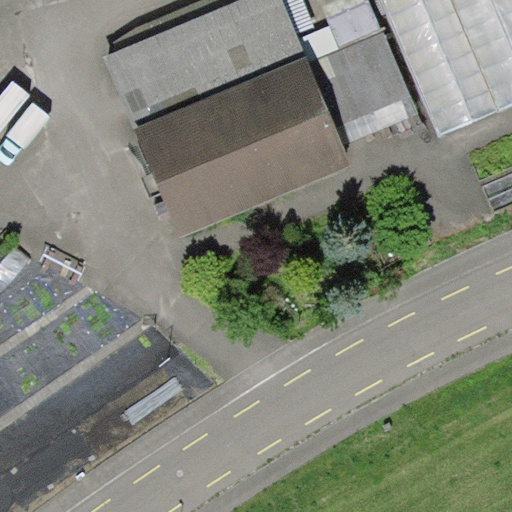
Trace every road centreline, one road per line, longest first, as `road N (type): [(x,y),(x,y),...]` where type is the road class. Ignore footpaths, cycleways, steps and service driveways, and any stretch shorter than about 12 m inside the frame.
road 1 (unknown): [(353,367),(224,343),(175,312),(143,278),(93,195),(60,60)]
road 2 (residential): [(130,511),(353,367),(511,294)]
